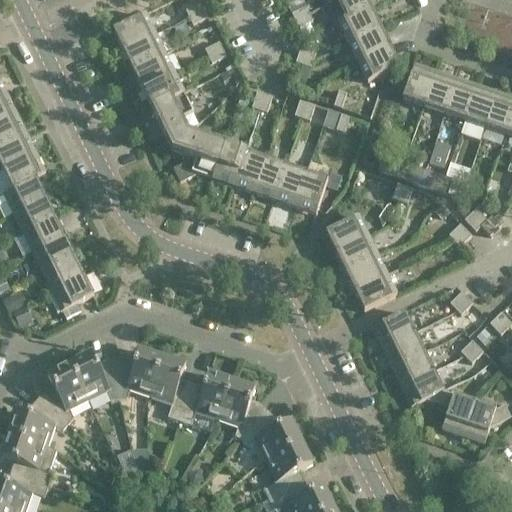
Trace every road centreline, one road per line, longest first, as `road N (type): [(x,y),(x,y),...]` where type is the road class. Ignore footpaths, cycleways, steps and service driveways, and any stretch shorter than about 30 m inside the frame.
road 1 (tertiary): [(308,351),(282,298),(261,279),(159,243),(122,212),(31,25)]
road 2 (residential): [(0,378),(29,353),(132,311),(282,361),(308,351)]
road 3 (residential): [(308,351),(511,248)]
road 4 (tertiary): [(391,511),(308,351)]
road 5 (residential): [(511,75),(421,44),(436,0)]
